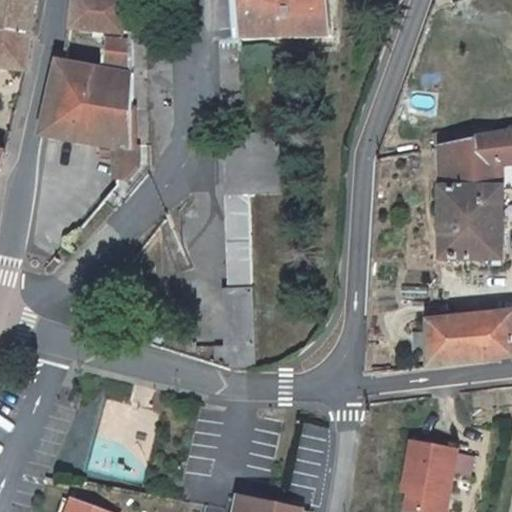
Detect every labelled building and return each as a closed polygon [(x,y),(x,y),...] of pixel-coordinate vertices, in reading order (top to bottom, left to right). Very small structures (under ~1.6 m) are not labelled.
[(0,0),(0,34),(26,36),(29,0),(0,0)] [(141,178),(149,163),(148,142),(145,142),(141,0),(139,0),(88,0),(85,35),(122,38),(119,72),(75,68),(68,68),(54,134),(128,148),(131,178),(141,178)] [(327,0),(247,0),(249,43),(333,52),(327,0)] [(0,34),(0,70),(20,72),(26,36),(0,34)] [(285,134),(251,135),(252,151),(230,152),(234,289),(255,289),(252,195),(287,193),(285,134)] [(453,171),(451,193),(511,193),(511,139),(444,153),(444,170),(453,171)] [(448,236),(447,263),(501,261),(508,261),(511,193),(451,193),(449,220),(440,220),(439,235),(448,236)] [(257,372),(255,292),(233,292),(233,349),(217,346),(213,364),(252,373),(257,372)] [(429,348),(429,366),(511,355),(511,345),(511,309),(427,319),(427,334),(413,334),(414,350),(429,348)] [(410,494),(406,511),(446,511),(457,452),(413,444),(404,493),(410,494)] [(110,511),(75,499),(70,511),(110,511)] [(297,511),(298,510),(242,502),(240,511),(297,511)]
